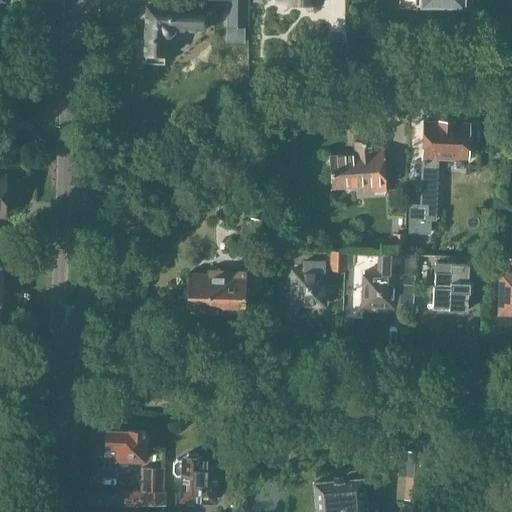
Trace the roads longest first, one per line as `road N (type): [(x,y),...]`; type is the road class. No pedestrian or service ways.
road 1 (residential): [(511,396),(63,376)]
road 2 (secondary): [(167,191),(266,111),(328,83),(401,69),(511,65)]
road 3 (secondary): [(70,155),(65,341)]
road 4 (secondary): [(65,341),(167,191)]
road 5 (secondary): [(75,0),(70,155)]
road 6 (secondary): [(56,511),(63,376)]
